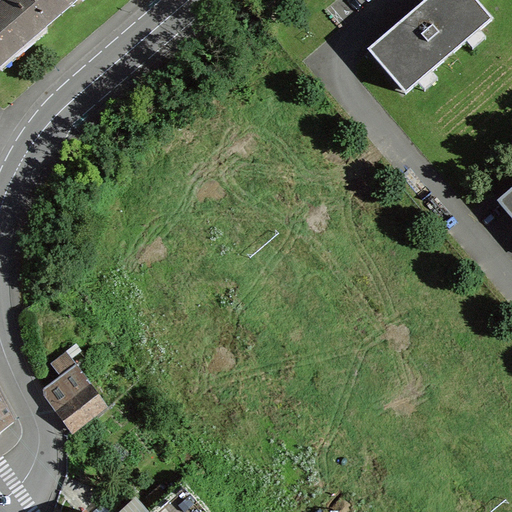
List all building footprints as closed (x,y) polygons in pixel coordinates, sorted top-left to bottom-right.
[(0,65),(19,49),(62,13),(50,0),(11,0),(0,10),(0,65)] [(76,0),(50,0),(62,13),(76,0)] [(402,89),(488,15),(475,0),(437,0),(421,14),(411,22),(373,55),(402,89)] [(421,14),(437,0),(428,0),(417,9),(421,14)] [(492,19),(488,15),(402,89),(406,93),(418,83),(425,91),(438,79),(431,71),(466,42),(473,49),(486,38),(479,30),(492,19)] [(369,51),(373,55),(411,22),(407,18),(369,51)] [(511,190),(497,204),(511,222),(511,190)] [(62,376),(76,365),(67,353),(53,363),(62,376)] [(106,406),(76,365),(62,376),(76,396),(58,409),(73,429),(73,430),(106,406)] [(44,389),(58,409),(76,396),(62,376),(44,389)] [(0,431),(14,421),(0,394),(0,431)] [(150,509),(165,496),(159,488),(144,502),(150,509)] [(145,511),(136,500),(121,511),(145,511)]
